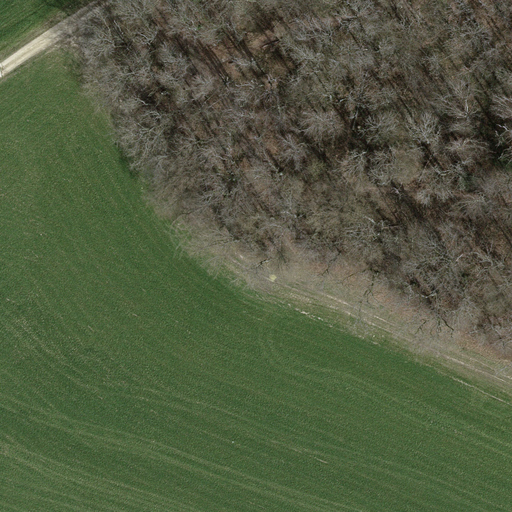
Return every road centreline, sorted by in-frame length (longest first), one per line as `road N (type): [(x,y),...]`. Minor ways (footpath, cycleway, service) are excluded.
road 1 (track): [(54,32),(259,271),(511,375)]
road 2 (track): [(104,0),(0,70)]
